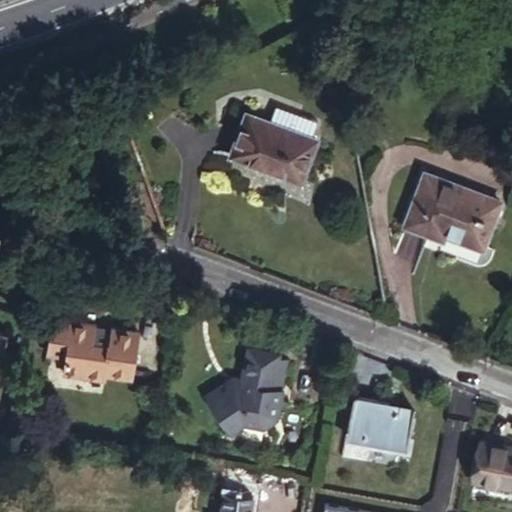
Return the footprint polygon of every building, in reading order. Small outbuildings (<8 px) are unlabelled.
[(309,137),(237,112),(223,153),(297,178),(309,137)] [(486,248),(502,204),(429,177),(410,224),(434,233),(436,229),(486,248)] [(122,378),(145,382),(152,336),(125,332),(124,343),(110,341),(112,330),(68,323),(62,359),(84,361),(82,379),(121,385),(122,378)] [(0,421),(4,423),(17,372),(10,370),(20,336),(0,330),(0,421)] [(124,343),(125,332),(112,330),(110,341),(124,343)] [(291,357),(293,350),(257,343),(252,372),(250,385),(238,382),(211,389),(240,433),(254,423),(274,427),(288,417),(300,359),(291,357)] [(250,385),(252,372),(240,370),(211,389),(238,382),(250,385)] [(417,447),(426,402),(367,389),(358,434),(417,447)] [(510,480),(511,469),(511,445),(492,443),(485,475),(510,480)] [(508,491),(510,480),(485,475),(483,485),(508,491)] [(224,511),(259,511),(263,489),(230,483),(224,511)]
